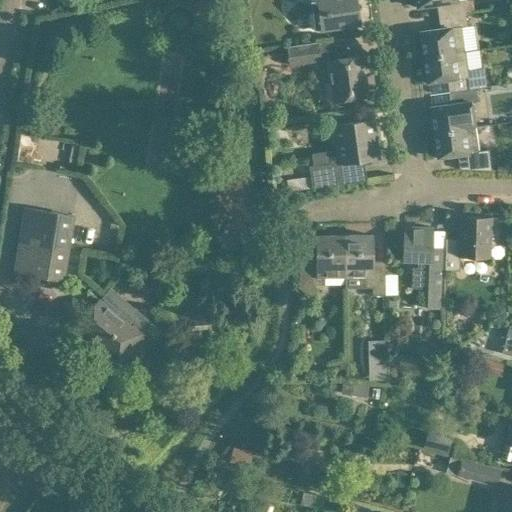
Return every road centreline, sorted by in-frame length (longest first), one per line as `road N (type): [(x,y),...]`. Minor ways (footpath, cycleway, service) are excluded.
road 1 (residential): [(419,192),(387,0)]
road 2 (unclassified): [(128,511),(0,400)]
road 3 (residential): [(300,213),(419,192)]
